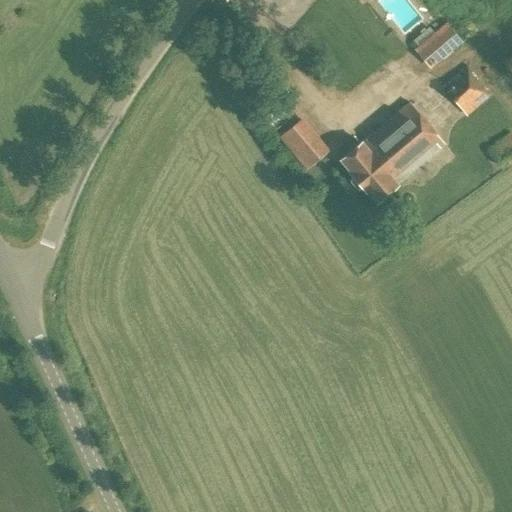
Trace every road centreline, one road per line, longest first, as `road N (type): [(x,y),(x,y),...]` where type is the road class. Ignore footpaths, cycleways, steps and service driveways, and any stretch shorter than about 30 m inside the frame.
road 1 (unclassified): [(17,301),(102,128),(191,0)]
road 2 (tertiary): [(114,511),(17,301)]
